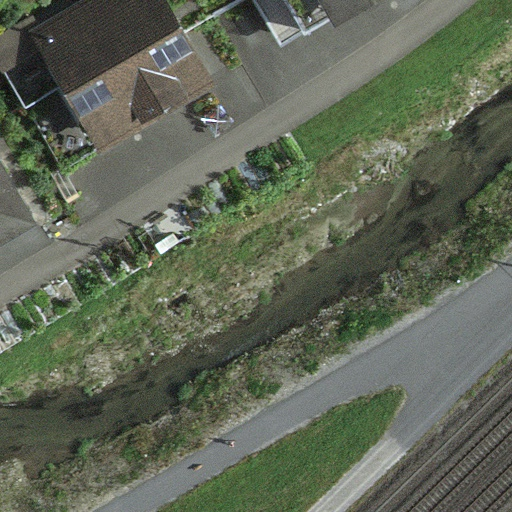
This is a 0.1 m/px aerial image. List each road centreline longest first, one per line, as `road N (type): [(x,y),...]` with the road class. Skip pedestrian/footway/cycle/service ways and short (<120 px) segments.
road 1 (residential): [(450,0),(328,88),(0,289)]
road 2 (track): [(321,511),(511,325)]
